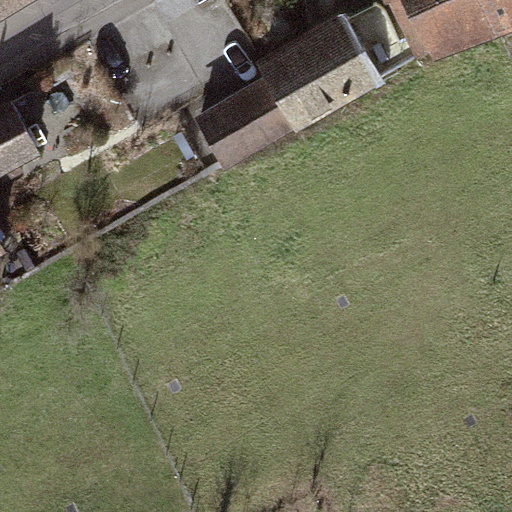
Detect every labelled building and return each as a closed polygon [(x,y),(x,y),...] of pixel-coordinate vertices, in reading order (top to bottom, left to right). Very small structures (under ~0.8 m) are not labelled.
[(506,35),(491,0),(394,0),(424,56),(437,49),(442,59),(506,35)] [(511,0),(491,0),(506,35),(511,33),(511,0)] [(302,127),(304,131),(391,80),(351,10),(263,60),(271,75),(302,127)] [(227,162),(231,169),(302,127),(271,75),(200,116),(227,162)] [(0,104),(0,170),(35,154),(9,101),(0,104)]
